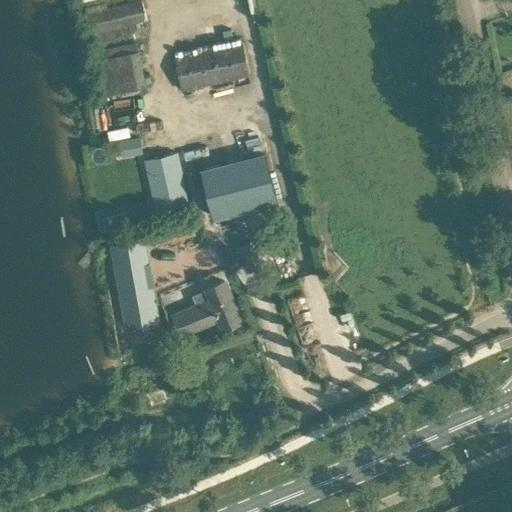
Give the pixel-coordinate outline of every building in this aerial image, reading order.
[(139,0),(86,13),(91,33),(147,19),(142,0),(139,0)] [(103,58),(96,59),(104,95),(146,86),(137,41),(100,48),(103,58)] [(175,58),(182,89),(250,73),(243,42),(175,58)] [(138,137),(120,140),(123,156),(131,155),(130,150),(140,148),(138,137)] [(177,152),(146,159),(153,192),(156,203),(159,218),(191,211),(187,196),(177,152)] [(266,153),(202,169),(214,216),(278,200),(266,153)] [(144,237),(111,243),(126,324),(159,319),(144,237)] [(240,246),(250,270),(264,264),(254,240),(240,246)] [(197,305),(174,315),(181,334),(219,319),(223,327),(241,319),(226,280),(207,288),(207,289),(192,295),(197,305)]
